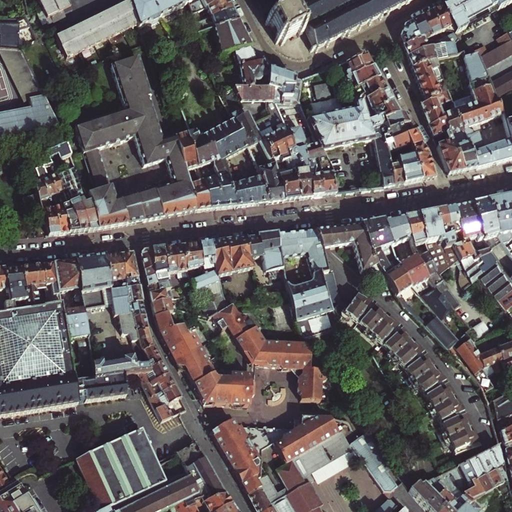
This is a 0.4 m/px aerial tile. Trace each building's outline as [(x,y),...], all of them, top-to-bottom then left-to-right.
[(37,0),(47,19),(50,17),(53,23),(66,17),(63,11),(70,7),(68,2),(66,0),(37,0)] [(136,26),(128,0),(124,2),(119,5),(112,8),(105,11),(100,13),(94,17),(88,20),(98,44),(108,39),(121,33),(136,26)] [(184,0),(128,0),(136,26),(137,29),(146,24),(150,26),(155,23),(156,20),(187,5),(186,5),(185,1),(184,0)] [(198,0),(204,9),(205,9),(224,0),(184,0),(185,1),(186,0),(198,0)] [(190,15),(193,25),(199,23),(210,19),(231,11),(229,6),(225,0),(224,0),(205,9),(208,16),(200,18),(197,12),(194,14),(190,15)] [(268,22),(264,23),(266,27),(270,26),(277,41),(274,42),(275,46),(279,44),(280,47),(284,46),(283,43),(297,36),(298,39),(301,38),(299,35),(304,32),(312,48),(308,50),(309,52),(314,51),(315,53),(317,51),(316,50),(325,45),(326,47),(329,46),(328,44),(341,37),(342,39),(344,38),(343,36),(347,34),(348,36),(350,35),(349,33),(357,29),(358,31),(361,30),(360,28),(368,24),(369,26),(371,25),(370,23),(379,18),(380,20),(389,16),(388,14),(398,8),(401,10),(403,9),(401,7),(406,5),(406,6),(410,4),(410,3),(414,0),(289,0),(293,6),(294,8),(289,10),(288,7),(285,8),(287,11),(271,20),(269,17),(266,18),(268,22)] [(454,36),(455,37),(466,31),(464,28),(493,12),(495,16),(511,6),(511,0),(458,0),(441,9),(454,36)] [(431,14),(441,34),(449,31),(452,37),(454,36),(441,9),(436,12),(431,14)] [(197,35),(212,31),(237,23),(234,17),(231,11),(210,19),(213,25),(202,29),(199,23),(193,25),(197,35)] [(426,17),(419,20),(429,40),(441,34),(431,14),(426,17)] [(98,44),(88,20),(82,22),(74,26),(66,30),(58,34),(54,36),(65,60),(80,53),(94,46),(98,44)] [(410,24),(411,25),(418,43),(423,41),(424,45),(428,43),(430,42),(429,40),(419,20),(415,22),(410,24)] [(219,69),(239,66),(257,62),(247,42),(237,23),(212,31),(218,53),(214,54),(215,58),(205,61),(212,79),(221,77),(219,69)] [(0,50),(16,51),(17,25),(0,25),(0,50)] [(403,49),(418,43),(411,25),(403,29),(401,36),(399,41),(403,49)] [(496,41),(500,49),(511,42),(508,36),(508,35),(496,41)] [(441,43),(438,44),(439,48),(454,48),(458,43),(455,37),(454,36),(452,37),(444,41),(443,39),(440,40),(441,43)] [(405,55),(407,59),(431,49),(439,48),(438,44),(430,42),(428,43),(429,45),(431,45),(431,46),(426,48),(424,45),(423,41),(418,43),(403,49),(405,55)] [(478,61),(484,74),(511,59),(511,42),(500,49),(488,56),(478,61)] [(435,62),(436,64),(455,60),(457,59),(454,48),(439,48),(431,49),(407,59),(409,66),(411,71),(435,62)] [(478,61),(488,56),(484,48),(472,54),(475,59),(477,58),(478,61)] [(0,140),(58,131),(43,100),(20,52),(0,51),(0,58),(22,104),(28,102),(30,111),(0,116),(0,140)] [(345,64),(351,77),(372,69),(370,64),(365,56),(345,64)] [(459,125),(475,171),(495,166),(511,161),(511,154),(504,126),(497,106),(496,106),(495,103),(489,88),(484,74),(478,61),(477,58),(475,59),(464,63),(462,58),(457,59),(455,60),(468,99),(453,105),(452,106),(454,112),(459,125)] [(185,173),(174,140),(162,143),(147,99),(150,98),(137,59),(110,68),(123,107),(124,107),(126,113),(76,130),(99,206),(113,202),(96,149),(108,146),(108,147),(121,143),(121,142),(133,138),(143,167),(163,162),(171,187),(151,193),(151,191),(138,195),(135,195),(143,222),(146,222),(164,218),(166,218),(174,217),(178,216),(191,214),(197,213),(189,188),(185,173)] [(267,90),(268,70),(265,66),(261,61),(257,62),(239,66),(244,90),(267,90)] [(418,87),(442,78),(441,76),(432,79),(431,74),(439,71),(436,64),(435,62),(411,71),(415,79),(418,87)] [(351,77),(345,64),(343,65),(335,68),(340,82),(351,77)] [(351,77),(356,89),(359,88),(379,81),(376,75),(372,69),(351,77)] [(256,132),(270,127),(283,123),(274,103),(298,106),(296,102),(301,82),(295,80),(275,73),(268,71),(268,70),(267,90),(244,90),(235,89),(256,132)] [(511,75),(489,88),(495,103),(511,93),(511,75)] [(356,89),(351,77),(340,82),(346,93),(356,89)] [(424,103),(448,94),(445,85),(436,89),(435,85),(443,82),(442,78),(418,87),(422,96),(424,103)] [(383,87),(379,81),(359,88),(364,98),(366,101),(386,92),(383,87)] [(346,93),(353,107),(358,104),(356,101),(364,98),(359,88),(356,89),(346,93)] [(258,170),(261,180),(266,205),(276,204),(284,203),(273,161),(271,161),(264,145),(263,145),(256,132),(235,89),(220,97),(234,123),(248,149),(257,167),(267,163),(269,168),(258,170)] [(390,99),(386,92),(366,101),(369,107),(363,109),(365,115),(393,104),(390,99)] [(445,130),(459,125),(454,112),(451,114),(452,116),(442,120),(438,109),(452,104),(448,94),(424,103),(425,105),(424,105),(420,107),(428,129),(443,124),(445,130)] [(355,112),(306,122),(310,131),(320,152),(372,143),(366,124),(368,123),(365,115),(363,109),(362,104),(360,103),(358,104),(353,107),(355,112)] [(398,116),(399,115),(396,110),(393,104),(365,115),(368,123),(382,118),(383,121),(396,116),(398,116)] [(386,132),(399,127),(410,123),(408,119),(405,113),(399,115),(398,116),(401,122),(396,124),(395,119),(396,118),(396,116),(383,121),(386,132)] [(368,123),(366,124),(372,143),(382,140),(389,139),(386,132),(383,121),(382,118),(368,123)] [(191,134),(186,136),(193,156),(214,153),(219,167),(225,182),(235,209),(249,207),(266,205),(261,180),(233,183),(224,157),(248,149),(234,123),(198,139),(195,131),(190,133),(191,134)] [(437,150),(447,177),(454,176),(462,174),(445,130),(443,124),(428,129),(432,139),(444,135),(448,146),(437,150)] [(459,125),(445,130),(462,174),(469,172),(475,171),(459,125)] [(273,161),(284,203),(292,202),(299,201),(288,154),(295,153),(287,133),(286,130),(273,135),(270,127),(256,132),(263,145),(264,145),(271,161),(273,161)] [(390,143),(399,139),(398,134),(397,131),(400,130),(399,127),(386,132),(389,139),(390,143)] [(288,154),(299,201),(306,200),(312,200),(306,162),(316,161),(324,160),(320,152),(310,131),(300,133),(298,129),(287,133),(295,153),(288,154)] [(397,159),(404,186),(414,184),(421,183),(415,161),(411,149),(422,146),(416,136),(415,133),(399,139),(390,143),(389,139),(382,140),(387,162),(393,160),(394,160),(397,159)] [(186,136),(174,140),(185,173),(197,170),(193,156),(186,136)] [(387,162),(382,140),(372,143),(383,191),(394,189),(388,167),(387,162)] [(46,154),(48,159),(58,156),(60,161),(70,157),(65,146),(46,154)] [(415,161),(421,183),(429,181),(436,179),(427,156),(422,146),(411,149),(415,161)] [(197,171),(214,168),(219,167),(214,153),(193,156),(197,170),(197,171)] [(394,165),(388,167),(394,189),(399,187),(404,186),(397,159),(394,160),(394,165)] [(316,161),(323,198),(330,197),(335,197),(332,182),(331,175),(324,160),(316,161)] [(306,162),(312,200),(317,199),(323,198),(316,161),(306,162)] [(58,209),(67,232),(72,232),(76,231),(66,206),(62,198),(54,177),(51,168),(50,166),(41,168),(58,209)] [(214,177),(221,182),(225,182),(219,167),(214,168),(213,174),(214,177)] [(47,204),(57,233),(62,233),(67,232),(58,209),(41,168),(33,171),(46,201),(47,204)] [(75,203),(86,230),(91,230),(96,229),(89,209),(75,170),(64,174),(76,203),(75,203)] [(41,213),(47,235),(52,234),(57,233),(47,204),(42,205),(41,203),(46,201),(33,171),(29,172),(35,192),(41,213)] [(66,206),(76,231),(81,231),(86,230),(75,203),(76,203),(64,174),(64,173),(54,177),(62,198),(69,195),(71,198),(69,199),(68,201),(69,204),(66,206)] [(339,181),(332,182),(335,197),(345,196),(344,190),(341,187),(339,181)] [(225,182),(221,182),(202,185),(211,211),(213,211),(235,209),(225,182)] [(202,184),(189,188),(197,213),(211,211),(202,185),(202,184)] [(28,217),(41,213),(35,192),(22,196),(28,217)] [(132,196),(119,200),(126,224),(141,222),(143,222),(135,195),(132,196)] [(511,197),(485,204),(496,238),(501,247),(506,254),(511,252),(511,197)] [(99,206),(89,209),(96,229),(112,227),(120,226),(126,224),(119,200),(113,202),(99,206)] [(496,238),(485,204),(478,206),(471,207),(478,238),(488,255),(511,285),(511,262),(510,261),(506,254),(501,247),(496,238)] [(478,238),(471,207),(462,209),(452,211),(462,247),(452,249),(453,252),(459,263),(472,259),(474,262),(488,255),(478,238)] [(450,237),(452,249),(462,247),(452,211),(449,212),(444,213),(449,236),(450,237)] [(449,236),(444,213),(438,214),(431,215),(438,246),(442,245),(444,250),(452,249),(450,237),(449,236)] [(511,285),(488,255),(474,262),(472,259),(459,263),(453,252),(452,249),(444,250),(442,245),(438,246),(431,215),(429,216),(426,217),(423,217),(417,218),(425,248),(427,256),(416,260),(428,280),(435,290),(452,312),(458,307),(437,277),(451,268),(458,266),(460,271),(463,270),(471,286),(481,279),(505,310),(502,312),(505,316),(508,314),(511,319),(511,285)] [(425,248),(417,218),(410,220),(403,221),(410,243),(411,249),(421,246),(422,249),(425,248)] [(410,243),(403,221),(394,223),(381,225),(389,248),(410,243)] [(414,292),(412,290),(400,272),(393,276),(379,253),(390,250),(389,248),(381,225),(368,227),(360,228),(372,266),(375,265),(376,268),(399,302),(414,292)] [(350,229),(346,230),(352,248),(361,277),(373,269),(376,268),(375,265),(372,266),(360,228),(350,229)] [(327,250),(352,248),(346,230),(329,231),(322,232),(316,233),(321,251),(327,250)] [(327,274),(321,251),(316,233),(298,234),(280,236),(277,237),(281,262),(284,262),(306,259),(312,280),(313,283),(312,285),(311,286),(310,288),(288,292),(286,291),(296,336),(302,344),(339,328),(331,313),(319,276),(327,274)] [(281,262),(277,237),(265,238),(247,240),(249,254),(250,261),(260,259),(264,278),(283,273),(281,262)] [(249,254),(247,240),(228,242),(225,242),(209,245),(215,274),(216,276),(234,274),(253,271),(250,261),(249,254)] [(215,274),(209,245),(203,245),(198,246),(203,269),(204,278),(215,274)] [(203,269),(198,246),(190,247),(182,248),(186,272),(203,269)] [(187,279),(186,272),(182,248),(178,249),(169,250),(163,251),(168,277),(177,276),(177,280),(187,279)] [(168,277),(163,251),(157,252),(152,253),(155,270),(156,278),(157,286),(158,293),(170,290),(169,287),(168,277)] [(155,270),(152,253),(148,253),(143,254),(141,256),(144,272),(155,270)] [(114,258),(105,259),(109,284),(138,280),(135,268),(133,255),(127,256),(114,258)] [(428,280),(416,260),(414,258),(396,266),(400,272),(412,290),(428,280)] [(89,261),(74,263),(83,319),(88,318),(87,311),(112,309),(114,320),(119,319),(121,337),(124,339),(129,339),(136,361),(122,363),(120,366),(104,368),(101,365),(91,366),(92,375),(94,382),(122,380),(138,378),(151,373),(150,370),(142,352),(153,348),(152,344),(141,348),(137,333),(133,320),(132,313),(130,314),(128,307),(128,304),(127,301),(111,303),(110,293),(109,284),(105,259),(89,261)] [(91,366),(83,319),(74,263),(63,265),(54,266),(61,305),(67,344),(78,342),(82,362),(78,367),(71,368),(73,378),(92,375),(91,366)] [(47,308),(61,305),(54,266),(41,268),(44,286),(45,290),(46,303),(47,308)] [(44,286),(41,268),(34,269),(21,270),(21,269),(12,270),(4,271),(6,291),(8,305),(3,306),(4,314),(26,311),(47,308),(46,303),(36,303),(34,288),(44,286)] [(67,344),(61,305),(47,308),(26,311),(4,314),(3,306),(8,305),(6,291),(4,271),(0,270),(0,419),(78,408),(78,406),(125,398),(122,380),(94,382),(92,375),(73,378),(71,368),(67,344)] [(155,270),(144,272),(145,277),(146,280),(156,278),(155,270)] [(332,273),(327,274),(319,276),(331,313),(340,303),(332,273)] [(215,274),(204,278),(190,283),(194,294),(204,290),(202,300),(198,302),(207,320),(213,318),(228,310),(217,278),(216,276),(215,274)] [(156,278),(146,280),(147,284),(147,288),(157,286),(156,278)] [(138,280),(109,284),(110,293),(126,291),(139,288),(138,280)] [(157,286),(147,288),(148,292),(149,296),(159,294),(158,293),(157,286)] [(142,300),(139,288),(126,291),(127,301),(128,304),(132,303),(132,306),(143,304),(142,300)] [(159,294),(149,296),(151,302),(151,306),(169,301),(173,300),(170,290),(158,293),(159,294)] [(440,322),(452,312),(435,290),(419,298),(436,318),(440,322)] [(126,291),(110,293),(111,303),(127,301),(126,291)] [(441,434),(447,448),(450,447),(454,458),(481,446),(474,431),(469,434),(467,429),(472,426),(466,413),(459,400),(454,403),(451,397),(456,395),(449,381),(440,369),(436,372),(432,367),(436,364),(427,352),(416,340),(412,344),(408,340),(412,337),(401,326),(390,316),(387,320),(382,317),(386,313),(363,294),(360,298),(358,296),(342,317),(348,321),(350,319),(364,331),(362,334),(374,343),(375,341),(389,354),(387,356),(398,366),(399,364),(405,370),(410,377),(408,379),(417,391),(419,389),(425,397),(428,404),(426,406),(433,419),(436,417),(440,425),(444,433),(441,434)] [(169,301),(151,306),(153,313),(154,318),(167,315),(172,313),(169,301)] [(145,312),(143,304),(132,306),(128,307),(130,314),(132,313),(133,320),(146,317),(145,312)] [(228,310),(213,318),(216,324),(220,332),(223,331),(227,330),(230,334),(244,356),(247,361),(251,367),(260,367),(274,368),(280,369),(280,372),(288,372),(294,373),(302,373),(301,378),(301,387),(300,399),(300,402),(320,404),(321,385),(326,383),(303,347),(262,344),(245,318),(237,314),(233,307),(228,310)] [(167,315),(154,318),(156,328),(158,335),(171,330),(167,315)] [(147,325),(146,317),(133,320),(137,333),(148,331),(147,325)] [(463,317),(459,321),(463,326),(468,323),(463,317)] [(424,329),(447,352),(457,342),(440,322),(436,318),(424,329)] [(482,322),(468,331),(475,343),(489,334),(482,322)] [(171,330),(158,335),(164,346),(168,352),(193,338),(192,336),(187,338),(182,328),(174,329),(171,330)] [(150,338),(148,331),(137,333),(141,348),(152,344),(150,338)] [(193,338),(168,352),(171,358),(178,371),(181,373),(185,377),(199,401),(203,407),(215,408),(247,410),(248,403),(248,394),(248,384),(248,373),(228,372),(227,377),(213,376),(193,338)] [(511,358),(511,343),(510,345),(499,350),(496,351),(501,363),(511,359),(511,358)] [(471,356),(474,354),(467,344),(455,353),(459,359),(463,363),(464,364),(473,360),(472,358),(471,356)] [(157,356),(153,348),(142,352),(150,370),(162,364),(157,356)] [(501,363),(496,351),(487,354),(493,367),(500,364),(501,363)] [(493,367),(487,354),(484,356),(478,358),(483,369),(480,371),(485,379),(493,374),(489,368),(491,368),(493,367)] [(483,369),(478,358),(474,360),(473,360),(464,364),(467,369),(471,374),(480,371),(483,369)] [(500,364),(503,373),(511,369),(511,368),(511,361),(511,359),(501,363),(500,364)] [(165,370),(162,364),(150,370),(151,373),(138,378),(143,389),(168,376),(165,370)] [(493,367),(491,368),(494,374),(497,375),(501,373),(503,373),(500,364),(493,367)] [(480,371),(471,374),(476,380),(478,384),(486,380),(485,379),(480,371)] [(172,383),(168,376),(143,389),(149,401),(174,389),(172,383)] [(486,380),(478,384),(485,394),(489,391),(492,390),(486,380)] [(179,398),(174,389),(149,401),(161,424),(172,418),(167,406),(180,399),(179,398)] [(511,391),(492,403),(496,422),(511,417),(511,391)] [(241,490),(246,499),(260,491),(255,483),(265,478),(255,462),(260,459),(261,448),(271,446),(284,467),(341,433),(328,417),(323,417),(313,417),(299,416),(294,416),(294,426),(294,428),(292,428),(289,431),(286,431),(284,432),(256,431),(249,431),(241,431),(236,430),(233,426),(229,419),(225,421),(208,431),(238,483),(241,490)] [(498,435),(511,430),(511,417),(496,422),(498,435)] [(511,430),(498,435),(502,447),(508,445),(511,443),(511,430)] [(164,485),(157,469),(141,433),(76,463),(90,495),(86,497),(88,503),(93,501),(98,511),(103,511),(135,498),(164,485)] [(318,511),(317,510),(321,508),(308,485),(313,482),(309,476),(351,451),(349,447),(341,433),(284,467),(275,472),(286,490),(275,496),(265,478),(255,483),(260,491),(271,510),(271,511),(318,511)] [(359,439),(349,447),(351,451),(359,462),(381,494),(386,494),(390,494),(394,491),(396,488),(393,485),(384,474),(390,470),(366,434),(359,439)] [(214,478),(195,444),(175,454),(188,480),(200,501),(202,506),(224,497),(214,478)] [(425,511),(443,511),(451,505),(457,501),(462,498),(471,506),(475,503),(506,485),(497,449),(418,489),(416,487),(412,490),(408,493),(412,497),(425,511)] [(511,482),(511,481),(511,449),(503,452),(507,466),(511,482)] [(309,476),(313,482),(315,487),(359,462),(351,451),(309,476)] [(173,461),(157,469),(164,485),(181,477),(173,461)] [(200,501),(188,480),(138,504),(135,498),(103,511),(168,511),(182,505),(186,511),(194,509),(192,506),(200,501)] [(31,511),(14,483),(8,487),(0,491),(0,511),(31,511)] [(253,510),(254,511),(268,511),(271,510),(260,491),(246,499),(253,510)] [(227,502),(224,497),(202,506),(200,501),(192,506),(194,509),(186,511),(182,505),(168,511),(195,511),(196,511),(199,508),(204,508),(206,511),(220,511),(231,506),(227,502)] [(451,505),(443,511),(480,511),(482,511),(475,503),(471,506),(462,498),(457,501),(451,505)] [(392,511),(395,509),(389,503),(386,504),(377,511),(392,511)]
